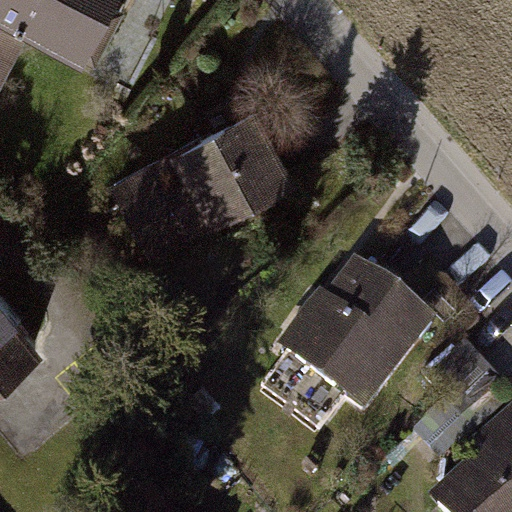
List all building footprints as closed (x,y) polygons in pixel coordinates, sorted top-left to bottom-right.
[(0,0),(0,32),(85,72),(118,0),(0,0)] [(286,155),(255,93),(102,169),(145,256),(298,180),(286,155)] [(437,328),(355,257),(279,344),(361,415),(437,328)] [(0,282),(0,370),(43,334),(0,282)] [(511,511),(511,418),(417,497),(429,511),(511,511)]
